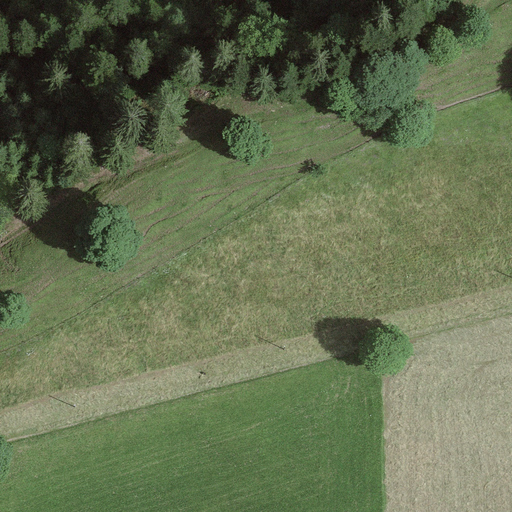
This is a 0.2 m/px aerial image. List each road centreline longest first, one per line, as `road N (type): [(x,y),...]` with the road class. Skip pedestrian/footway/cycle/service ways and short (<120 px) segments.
road 1 (track): [(0,428),(511,301)]
road 2 (track): [(0,219),(122,163)]
